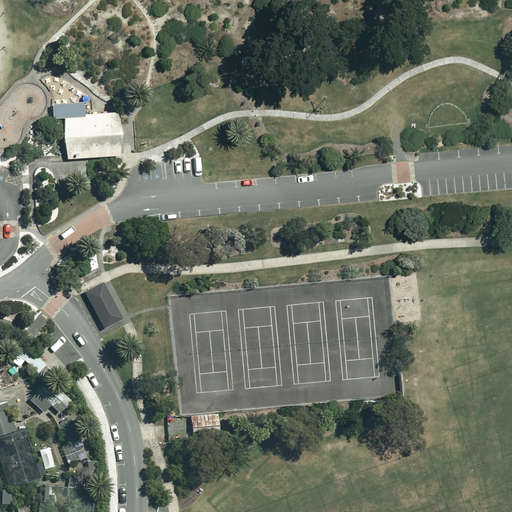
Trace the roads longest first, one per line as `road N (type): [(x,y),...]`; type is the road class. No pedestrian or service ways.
road 1 (unclassified): [(22,276),(74,232),(132,206),(511,162)]
road 2 (unclassified): [(22,276),(78,327),(119,399),(132,444),(136,511)]
